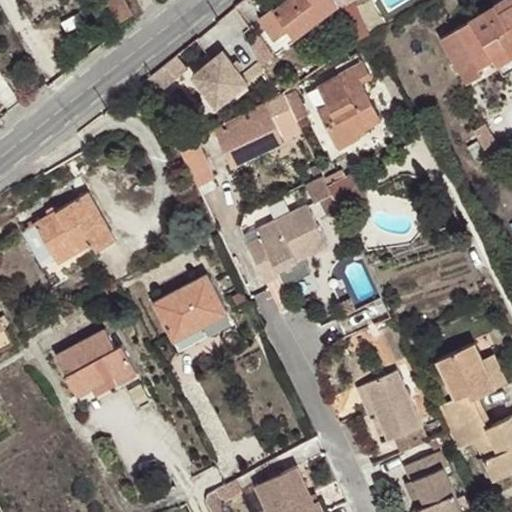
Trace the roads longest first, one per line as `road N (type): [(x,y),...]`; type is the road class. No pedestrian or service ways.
road 1 (tertiary): [(0,156),(196,0)]
road 2 (residential): [(277,324),(362,511)]
